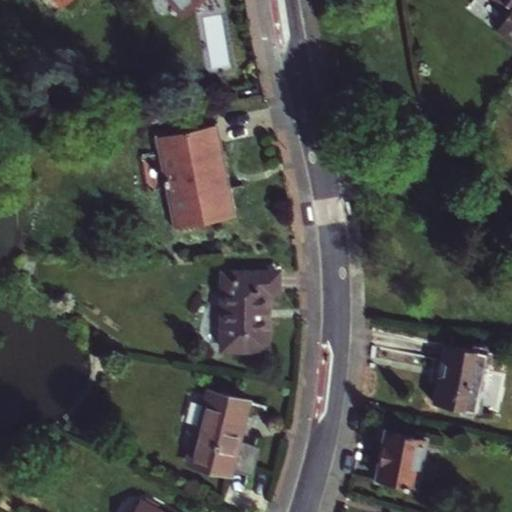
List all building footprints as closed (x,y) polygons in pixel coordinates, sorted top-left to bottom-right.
[(170,0),(182,15),(200,0),(170,0)] [(511,0),(500,0),(511,8),(511,0)] [(511,10),(498,31),(511,41),(511,10)] [(214,123),(159,133),(178,228),(233,216),(227,187),(222,188),(220,176),(222,175),(225,173),(227,170),(227,168),(226,165),(222,163),(219,162),(218,162),(217,160),(221,159),(214,123)] [(280,273),(223,273),(224,349),(269,349),(269,292),(280,292),(280,273)] [(446,343),(443,359),(437,358),(432,381),(438,382),(434,403),(475,411),(479,391),(485,392),(489,373),(484,372),(488,352),(446,343)] [(248,400),(207,390),(188,466),(233,478),(235,469),(248,473),(255,444),(238,440),(248,400)] [(426,438),(386,430),(377,479),(416,486),(426,438)]
